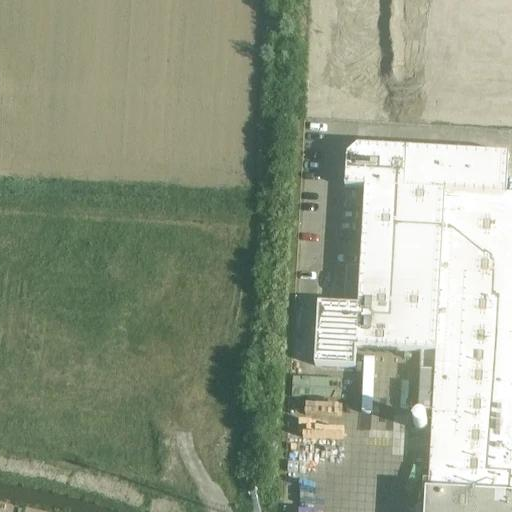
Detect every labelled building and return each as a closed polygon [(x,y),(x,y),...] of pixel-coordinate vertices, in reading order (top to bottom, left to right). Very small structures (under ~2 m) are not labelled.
[(511,31),(511,0),(346,0),(342,82),(383,84),(386,25),(408,26),(409,5),(448,8),(447,28),(511,31)] [(319,305),(315,366),(355,369),(356,349),(422,353),(419,411),(432,411),(426,511),(511,511),(511,195),(507,195),(508,156),(357,147),(346,158),(344,189),(355,189),(364,190),(359,268),(347,267),(344,307),(319,305)] [(29,229),(30,205),(20,204),(19,228),(29,229)] [(220,242),(221,220),(143,216),(142,238),(220,242)] [(265,420),(273,221),(223,219),(214,418),(265,420)] [(0,272),(11,272),(11,254),(0,254),(0,272)] [(311,385),(354,387),(355,370),(312,368),(311,385)] [(0,390),(0,440),(182,465),(188,416),(0,390)] [(345,451),(344,428),(321,429),(322,452),(345,451)] [(314,476),(313,487),(338,488),(338,477),(314,476)]
